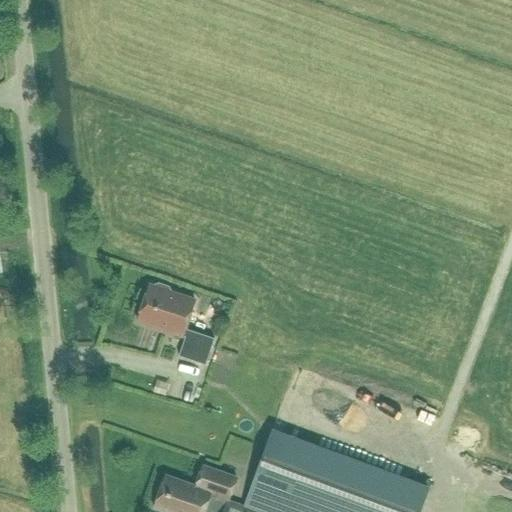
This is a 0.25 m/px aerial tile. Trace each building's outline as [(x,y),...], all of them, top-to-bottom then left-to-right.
[(171,290),(169,287),(158,283),(154,285),(154,287),(149,285),(137,321),(185,338),(179,356),(205,365),(215,339),(185,329),(195,301),(170,292),(171,290)] [(215,355),(208,384),(223,389),(231,359),(215,355)] [(165,395),(169,384),(157,381),(154,392),(165,395)] [(233,439),(251,442),(253,430),(235,427),(233,439)] [(242,507),(227,502),(236,479),(202,467),(195,486),(166,477),(155,509),(162,511),(418,511),(427,490),(270,432),(242,507)]
